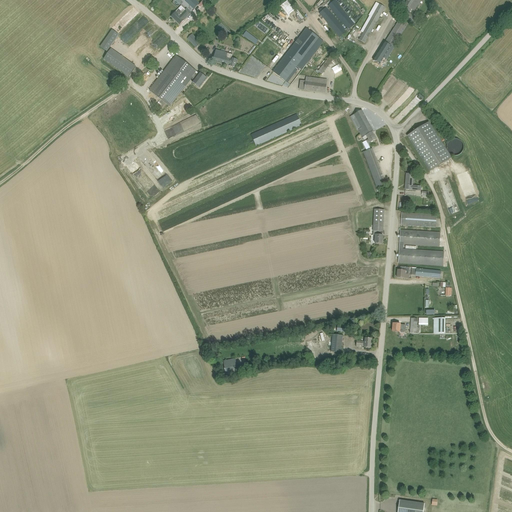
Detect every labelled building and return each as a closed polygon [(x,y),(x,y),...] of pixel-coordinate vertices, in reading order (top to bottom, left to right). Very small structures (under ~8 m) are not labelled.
[(186,0),(185,1),(194,10),(199,4),(194,0),(186,0)] [(281,5),(287,15),(294,11),(288,0),(281,5)] [(356,38),(365,43),(387,4),(380,0),(377,0),(368,16),(369,16),(356,38)] [(408,0),(405,5),(408,7),(402,16),(411,21),(414,24),(418,19),(414,17),(414,16),(409,13),(412,9),(415,11),(421,0),(408,0)] [(328,6),(347,28),(349,30),(355,25),(335,1),(328,6)] [(185,11),(184,10),(183,9),(181,11),(179,9),(171,17),(175,21),(179,25),(180,25),(189,15),(191,13),(187,8),(185,11)] [(350,31),(349,30),(347,28),(345,29),(326,8),(319,14),(340,38),(346,32),(348,34),(350,31)] [(385,43),(393,48),(408,25),(399,19),(385,43)] [(226,37),(231,32),(222,23),(217,27),(226,37)] [(288,83),(304,62),(307,64),(324,42),(306,28),(273,72),(288,83)] [(101,47),(107,51),(119,35),(112,30),(101,47)] [(198,37),(196,39),(192,34),(188,39),(196,47),(200,43),(202,41),(198,37)] [(394,48),(393,48),(385,43),(374,60),(380,64),(384,58),(387,60),(394,48)] [(129,76),(135,65),(109,49),(102,59),(129,76)] [(229,66),(235,68),(238,60),(232,59),(233,55),(228,54),(228,53),(225,52),(226,50),(222,49),(221,51),(216,50),(213,61),(229,67),(229,66)] [(191,78),(194,80),(199,74),(177,56),(150,91),(169,106),(181,91),(191,78)] [(328,58),(317,72),(321,75),(332,61),(328,58)] [(338,64),(332,68),(335,73),(341,70),(338,64)] [(199,74),(194,80),(192,82),(200,88),(207,78),(200,73),(199,74)] [(307,77),(302,77),(300,89),(326,93),(327,84),(319,83),(319,79),(307,77)] [(374,132),(362,110),(354,115),(350,117),(357,130),(358,129),(364,141),(368,139),(368,140),(366,141),(368,144),(370,143),(377,139),(373,132),(374,132)] [(197,115),(187,118),(189,128),(200,125),(197,115)] [(256,146),(302,125),(297,115),(251,135),(256,146)] [(452,158),(448,153),(429,122),(414,131),(407,136),(430,172),(452,158)] [(413,185),(414,174),(406,174),(405,190),(417,191),(417,186),(413,185)] [(383,232),(385,210),(374,209),(373,231),(374,232),(373,235),(375,235),(375,244),(383,244),(383,236),(380,235),(380,232),(383,232)] [(436,228),(437,215),(402,213),(401,225),(436,228)] [(401,230),(400,236),(400,240),(400,244),(399,255),(398,263),(443,266),(444,252),(403,249),(404,244),(440,247),(441,233),(401,230)] [(401,267),(400,270),(398,270),(397,278),(405,278),(409,279),(409,275),(409,268),(401,267)] [(416,276),(441,278),(441,271),(417,269),(416,276)] [(410,333),(419,334),(420,319),(412,318),(410,333)] [(434,318),(434,334),(445,334),(445,318),(434,318)] [(401,324),(393,324),(393,332),(400,332),(405,333),(406,325),(401,325),(401,324)] [(343,336),(333,335),(333,336),(328,336),(327,351),(331,351),(331,352),(341,353),(343,336)] [(364,348),(371,348),(372,339),(365,338),(365,342),(363,342),(363,341),(357,341),(356,346),(363,346),(364,346),(364,348)] [(237,372),(236,359),(223,360),(224,372),(237,372)] [(400,500),(398,511),(423,511),(425,504),(400,500)]
